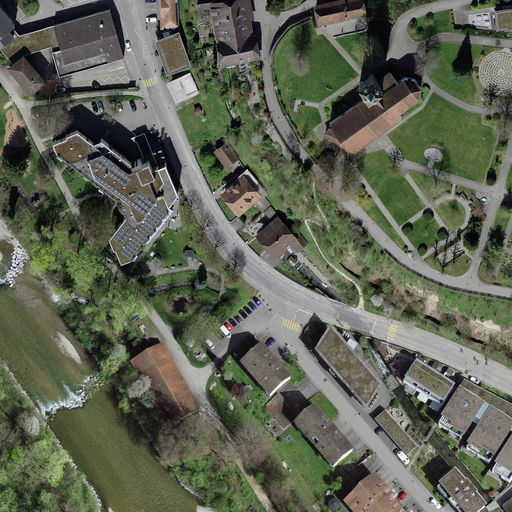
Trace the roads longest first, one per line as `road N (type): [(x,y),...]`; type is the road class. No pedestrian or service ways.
road 1 (residential): [(250,0),(289,141),(396,253),(445,279),(511,293)]
road 2 (track): [(0,78),(86,232),(195,379)]
road 3 (residential): [(127,0),(155,93),(210,218),(263,278),(300,299)]
road 4 (residential): [(300,299),(292,345),(436,511)]
road 5 (residential): [(300,299),(511,386)]
road 6 (track): [(195,379),(274,511)]
